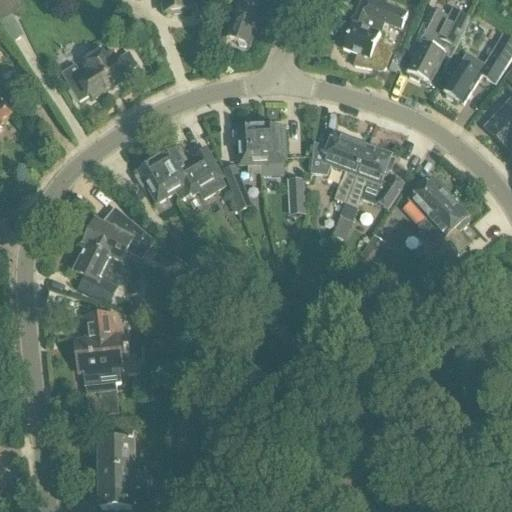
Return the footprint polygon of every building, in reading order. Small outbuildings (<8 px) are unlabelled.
[(19,0),(0,0),(0,25),(25,8),(19,0)] [(158,0),(159,1),(164,1),(166,18),(189,15),(186,0),(158,0)] [(233,0),(234,6),(237,7),(226,42),(251,50),(262,15),(265,7),(264,7),(266,0),(233,0)] [(374,0),(371,0),(371,1),(367,0),(362,0),(343,53),(359,59),(354,70),(382,75),(383,75),(385,75),(386,74),(386,73),(393,54),(377,48),(385,27),(401,34),(408,15),(386,7),(387,5),(374,0)] [(428,35),(423,46),(408,76),(429,87),(445,58),(452,61),(464,37),(463,36),(471,21),(452,12),(438,40),(428,35)] [(467,57),(443,95),(463,108),(482,79),(495,88),(511,61),(511,43),(504,39),(485,68),(467,57)] [(129,55),(119,62),(113,53),(79,74),(75,68),(61,76),(80,106),(90,99),(92,101),(128,78),(127,76),(138,69),(129,55)] [(0,132),(2,131),(0,128),(0,127),(14,119),(5,105),(5,106),(4,105),(3,106),(0,101),(0,132)] [(511,154),(511,102),(485,131),(511,156),(511,154)] [(281,130),(259,131),(262,177),(262,180),(283,179),(282,163),(286,162),(285,133),(281,133),(281,130)] [(238,147),(239,169),(249,169),(250,178),(262,177),(259,131),(238,132),(238,136),(234,136),(235,147),(238,147)] [(335,203),(337,204),(333,213),(342,216),(345,207),(356,179),(367,149),(334,136),(329,151),(315,146),(311,177),(328,179),(327,182),(341,188),(335,203)] [(342,216),(341,220),(352,224),(360,201),(375,207),(376,205),(387,188),(382,185),(387,172),(391,174),(395,163),(391,162),(392,158),(367,149),(356,179),(345,207),(342,216)] [(157,164),(176,196),(180,203),(190,197),(191,199),(200,194),(204,202),(225,189),(216,175),(219,173),(207,152),(194,160),(197,164),(186,171),(183,166),(186,164),(181,154),(177,156),(175,153),(157,164)] [(137,180),(143,190),(146,188),(157,207),(176,196),(157,164),(138,175),(140,178),(137,180)] [(223,173),(240,214),(253,209),(236,167),(223,173)] [(387,188),(376,205),(388,213),(404,188),(393,180),(387,188)] [(409,205),(426,223),(427,224),(451,201),(433,181),(430,184),(428,181),(419,189),(422,192),(414,199),(415,199),(409,205)] [(288,184),(289,218),(306,217),(304,183),(288,184)] [(469,220),(451,201),(427,224),(426,223),(418,230),(419,232),(421,231),(437,248),(435,249),(449,264),(469,245),(459,235),(469,226),(466,223),(469,220)] [(135,243),(96,223),(84,246),(124,265),(135,243)] [(163,244),(168,249),(168,250),(179,259),(179,258),(189,251),(175,234),(163,244)] [(355,294),(386,246),(374,238),(343,286),(355,294)] [(75,275),(100,288),(101,287),(115,294),(128,268),(124,266),(124,265),(84,246),(84,247),(87,249),(75,275)] [(269,292),(254,273),(244,281),(259,301),(269,292)] [(143,300),(141,309),(139,317),(171,325),(173,317),(175,307),(143,300)] [(75,342),(79,375),(122,370),(118,337),(112,338),(110,315),(84,318),(87,341),(75,342)] [(117,394),(86,398),(89,420),(120,418),(117,394)] [(118,474),(118,471),(134,470),(134,466),(134,434),(111,434),(111,444),(100,444),(101,457),(96,457),(96,475),(118,474)] [(134,470),(118,471),(118,474),(96,475),(96,476),(98,475),(98,511),(134,511),(135,506),(139,506),(139,504),(149,503),(149,488),(147,488),(147,480),(146,480),(145,470),(140,471),(139,466),(134,466),(134,470)] [(169,484),(165,489),(156,504),(168,511),(178,511),(176,492),(175,483),(169,484)]
